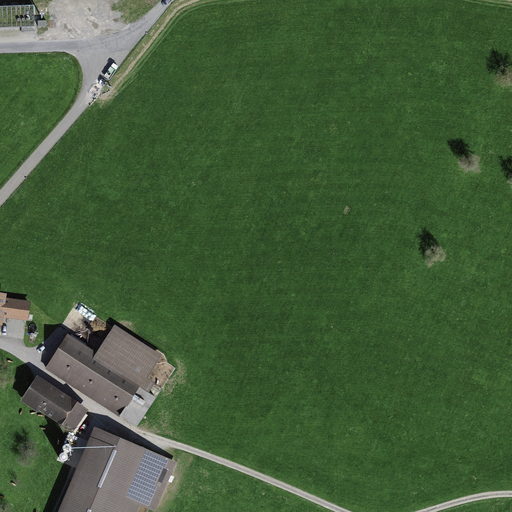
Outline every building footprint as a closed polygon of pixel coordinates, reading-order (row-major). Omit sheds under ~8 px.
[(0,27),(35,27),(35,6),(0,7),(0,27)] [(2,297),(0,296),(0,327),(1,321),(25,324),(27,308),(1,305),(2,297)] [(96,360),(68,340),(49,366),(120,416),(159,361),(116,331),(96,360)] [(87,413),(37,381),(24,401),(74,434),(87,413)] [(161,511),(180,467),(92,431),(57,511),(140,511),(141,511),(144,511),(161,511)] [(76,468),(85,444),(67,437),(58,461),(76,468)]
